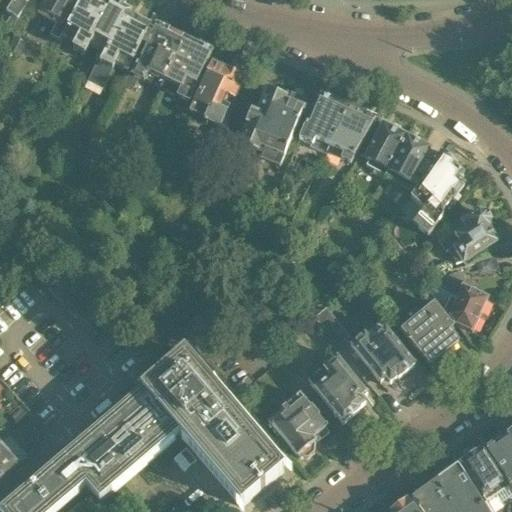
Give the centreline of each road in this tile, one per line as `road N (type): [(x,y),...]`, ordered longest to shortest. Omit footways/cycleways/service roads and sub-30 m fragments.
road 1 (residential): [(511,360),(494,382),(317,511)]
road 2 (residential): [(511,160),(461,113),(356,48)]
road 3 (residential): [(356,48),(511,18)]
road 4 (residential): [(356,48),(207,0)]
